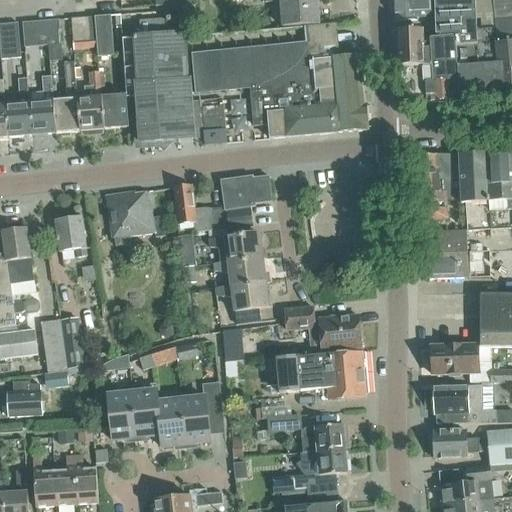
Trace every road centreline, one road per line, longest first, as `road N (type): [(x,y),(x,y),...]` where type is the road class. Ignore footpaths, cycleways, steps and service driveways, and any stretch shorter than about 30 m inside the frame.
road 1 (tertiary): [(0,188),(388,137)]
road 2 (tertiary): [(410,511),(388,137)]
road 3 (unknown): [(286,152),(302,290)]
road 4 (tertiary): [(388,137),(380,0)]
road 5 (residential): [(388,137),(511,129)]
